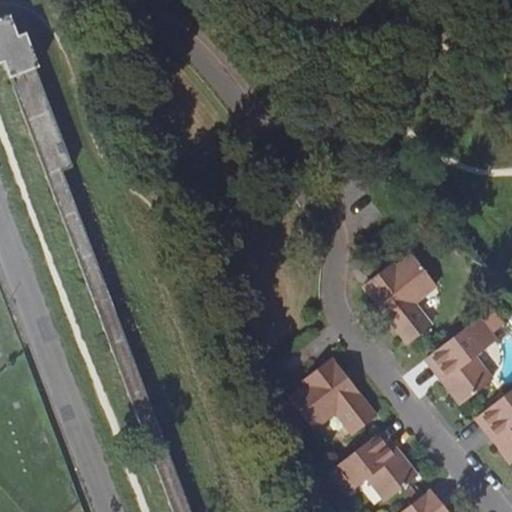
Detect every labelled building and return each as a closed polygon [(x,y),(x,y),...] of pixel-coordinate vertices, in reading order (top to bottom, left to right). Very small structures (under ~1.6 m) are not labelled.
[(0,17),(0,64),(3,64),(171,511),(191,511),(64,172),(74,168),(36,69),(41,67),(27,30),(19,33),(12,13),(0,17)] [(408,343),(419,334),(430,325),(413,303),(436,285),(411,254),(366,289),(408,343)] [(462,402),(471,395),(492,378),(473,356),(496,339),(491,332),(504,321),(495,310),(482,320),(478,315),(432,351),(426,357),(462,402)] [(288,398),(313,430),(337,410),(355,433),(364,426),(375,416),(334,363),(318,375),(288,398)] [(511,388),(484,411),(479,415),(502,444),(500,447),(511,461),(511,388)] [(415,477),(402,460),(398,463),(376,435),(373,437),(327,474),(346,496),(367,479),(384,502),(410,481),(415,477)] [(440,511),(426,493),(422,496),(401,511),(440,511)]
